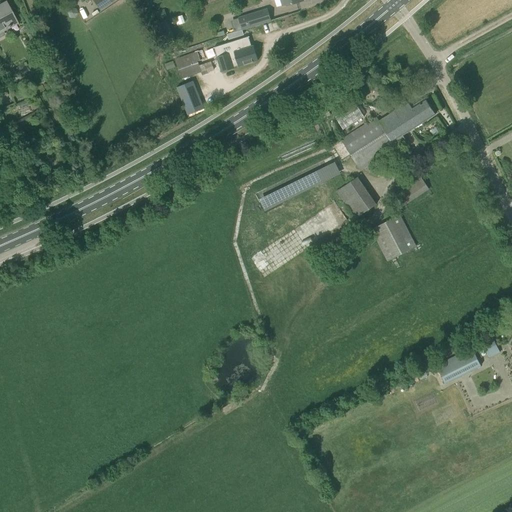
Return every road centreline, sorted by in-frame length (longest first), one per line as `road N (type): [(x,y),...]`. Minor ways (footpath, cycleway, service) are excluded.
road 1 (primary): [(0,246),(245,117),(392,5)]
road 2 (unclassified): [(511,222),(433,61)]
